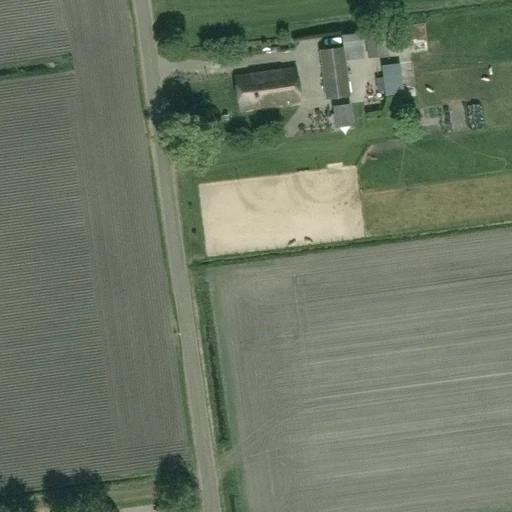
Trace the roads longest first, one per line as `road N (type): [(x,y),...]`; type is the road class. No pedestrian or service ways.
road 1 (unclassified): [(212,511),(140,0)]
road 2 (track): [(208,487),(31,511)]
